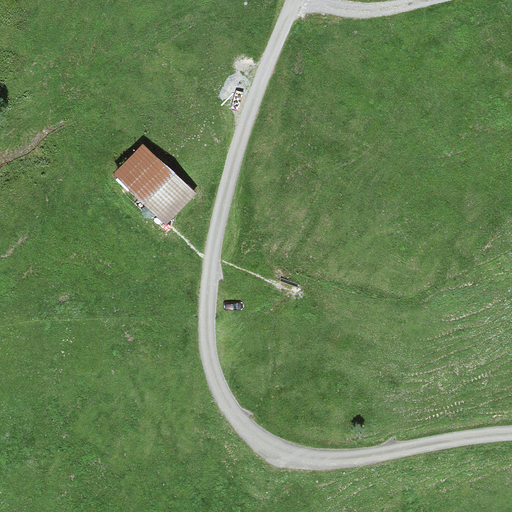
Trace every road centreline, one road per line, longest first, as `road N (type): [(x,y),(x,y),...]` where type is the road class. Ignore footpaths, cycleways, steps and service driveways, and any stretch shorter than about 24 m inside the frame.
road 1 (unclassified): [(511,430),(350,461),(294,457),(243,428),(213,384),(206,325),(221,201),(234,146),(292,0)]
road 2 (track): [(441,0),(392,7),(310,0)]
